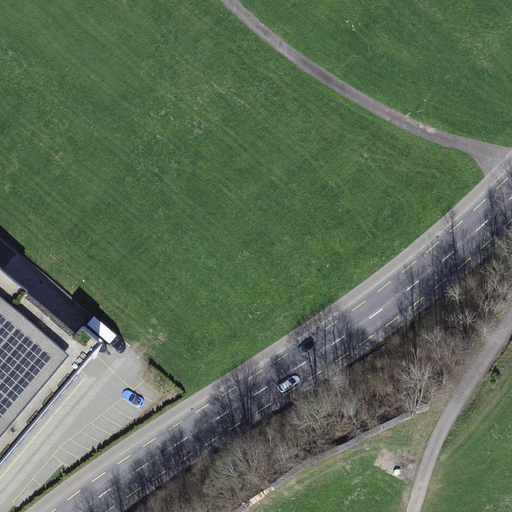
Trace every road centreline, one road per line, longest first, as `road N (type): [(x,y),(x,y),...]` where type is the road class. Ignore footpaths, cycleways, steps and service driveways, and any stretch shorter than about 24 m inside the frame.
road 1 (primary): [(78,511),(401,294),(511,196)]
road 2 (track): [(511,162),(409,125),(325,79),(231,0)]
